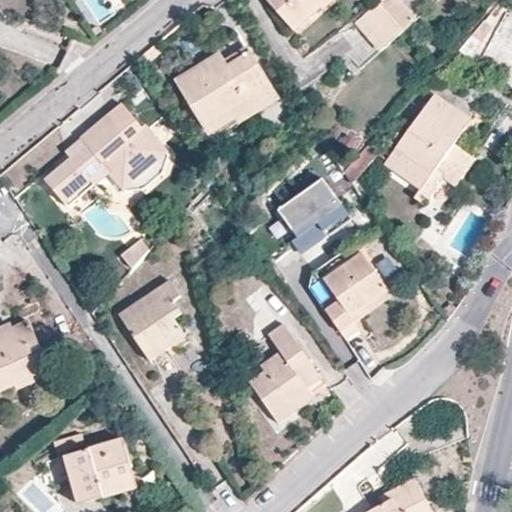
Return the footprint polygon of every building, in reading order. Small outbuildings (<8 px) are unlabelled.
[(266,0),(293,31),(321,9),(323,11),(335,0),(266,0)] [(399,0),(381,0),(378,3),(402,32),(416,19),(399,0)] [(402,32),(378,3),(357,22),(381,51),(402,32)] [(511,13),(507,10),(475,67),(511,85),(511,13)] [(463,52),(489,21),(486,20),(459,50),(463,52)] [(494,26),(489,21),(463,52),(469,56),(494,26)] [(245,48),(224,61),(228,67),(250,54),(245,48)] [(228,67),(224,61),(220,54),(177,82),(209,133),(235,119),(231,112),(271,87),(250,54),(228,67)] [(231,112),(235,119),(238,125),(279,100),(271,87),(231,112)] [(385,162),(420,189),(441,161),(463,175),(475,159),(454,143),(468,124),(447,109),(451,104),(435,93),(385,162)] [(472,119),(451,104),(447,109),(468,124),(472,119)] [(87,145),(70,158),(43,180),(66,207),(94,185),(90,180),(106,168),(122,188),(166,153),(145,126),(142,129),(123,105),(82,138),(82,140),(87,145)] [(346,134),(342,142),(352,148),(357,140),(346,134)] [(66,153),(70,158),(87,145),(82,140),(66,153)] [(369,145),(356,158),(365,167),(379,152),(369,145)] [(166,153),(122,188),(126,193),(143,190),(164,173),(168,156),(166,153)] [(344,171),(351,182),(365,167),(356,158),(344,171)] [(441,161),(420,189),(414,196),(425,205),(445,179),(455,186),(463,175),(441,161)] [(352,219),(323,178),(278,209),(298,237),(318,223),(328,236),(352,219)] [(328,236),(318,223),(298,237),(293,241),(302,254),(328,236)] [(138,243),(117,260),(128,274),(149,257),(138,243)] [(392,296),(361,251),(322,278),(338,299),(325,308),(345,338),(361,328),(356,322),(392,296)] [(170,279),(118,313),(150,361),(188,336),(175,318),(182,313),(173,300),(181,294),(170,279)] [(6,333),(0,335),(0,392),(15,386),(12,381),(49,365),(28,319),(12,326),(4,329),(6,333)] [(0,324),(0,335),(6,333),(4,329),(12,326),(10,320),(0,324)] [(321,378),(284,323),(268,335),(279,351),(260,365),(264,370),(249,381),(278,424),(316,397),(309,388),(321,378)] [(12,381),(15,386),(16,391),(53,374),(49,365),(12,381)] [(124,439),(72,454),(78,470),(70,473),(80,505),(104,498),(102,491),(136,480),(124,439)] [(393,498),(383,503),(366,511),(433,511),(415,478),(389,491),(393,498)] [(138,488),(136,480),(102,491),(104,498),(138,488)] [(379,496),(383,503),(393,498),(389,491),(379,496)]
